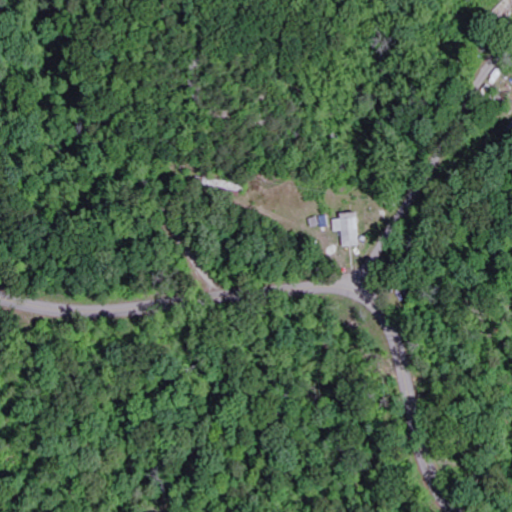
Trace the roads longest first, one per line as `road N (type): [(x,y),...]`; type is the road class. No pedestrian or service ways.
road 1 (secondary): [(457,511),(430,465),(389,330),(354,295),(290,292),(83,313),(0,299)]
road 2 (residential): [(354,295),(511,46)]
road 3 (residential): [(226,297),(167,219),(176,193)]
